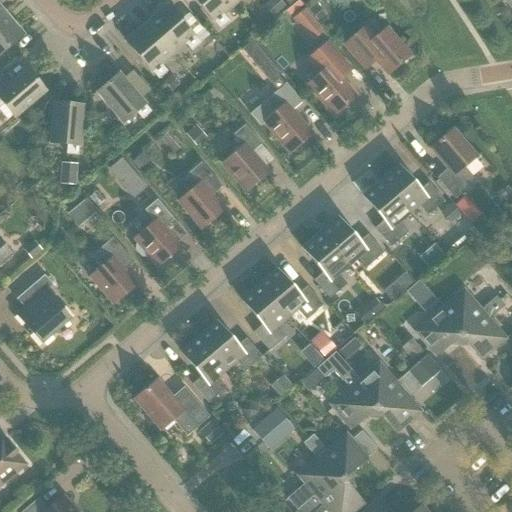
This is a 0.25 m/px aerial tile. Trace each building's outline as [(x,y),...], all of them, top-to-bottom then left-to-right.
[(229,22),(223,15),(235,5),(231,0),(194,0),(214,23),(220,30),(229,22)] [(269,0),(263,6),(273,17),(285,6),(280,0),(269,0)] [(302,0),(290,13),(307,29),(320,15),(303,0),(302,0)] [(173,55),(186,45),(192,52),(201,44),(194,37),(195,37),(168,6),(147,24),(173,55)] [(0,55),(24,36),(6,14),(0,19),(0,55)] [(161,65),(162,65),(173,55),(147,24),(126,42),(152,73),(153,73),(159,80),(168,73),(161,65)] [(361,65),(372,55),(389,74),(409,57),(386,30),(375,39),(365,28),(344,45),(361,65)] [(262,46),(275,61),(288,51),(275,36),(262,46)] [(335,115),(355,98),(341,81),(352,71),(328,43),(307,61),(319,76),(309,85),(335,115)] [(0,108),(4,105),(15,118),(45,92),(27,70),(0,92),(0,108)] [(97,93),(124,124),(136,113),(142,120),(151,113),(155,118),(164,110),(149,93),(141,100),(119,75),(97,93)] [(291,113),(303,103),(287,84),(266,101),(276,113),(265,122),(291,154),(311,136),(291,113)] [(78,156),(79,147),(83,106),(54,104),(51,144),(67,146),(67,155),(78,156)] [(185,133),(196,146),(206,137),(195,125),(185,133)] [(233,136),(243,147),(224,164),(247,191),(267,174),(250,154),(262,144),(245,125),(233,136)] [(476,182),(465,168),(476,158),(452,131),(432,148),(449,168),(437,178),(455,200),(476,182)] [(59,184),(75,185),(77,164),(61,162),(59,184)] [(211,197),(223,187),(202,162),(179,181),(189,193),(180,201),(203,229),(223,211),(211,197)] [(400,168),(382,183),(408,213),(418,205),(428,216),(445,202),(429,183),(420,190),(400,168)] [(136,174),(123,186),(134,199),(147,187),(136,174)] [(382,183),(364,198),(384,221),(375,229),(391,248),(408,233),(398,221),(408,213),(382,183)] [(87,197),(97,208),(107,200),(97,189),(87,197)] [(67,210),(80,223),(96,208),(83,195),(67,210)] [(136,246),(135,250),(142,258),(146,258),(149,255),(159,266),(179,249),(162,230),(174,220),(157,200),(145,211),(155,223),(135,239),(139,243),(136,246)] [(347,265),(357,257),(367,268),(384,253),(368,235),(359,242),(339,220),(321,235),(347,265)] [(321,235),(304,250),(323,273),(314,281),(330,300),(340,292),(347,285),(337,273),(347,265),(321,235)] [(132,261),(134,263),(113,238),(91,257),(101,269),(92,276),(115,304),(135,287),(123,273),(123,268),(132,261)] [(0,267),(13,256),(0,241),(0,267)] [(23,250),(31,259),(42,250),(34,241),(23,250)] [(286,317),(296,309),(306,321),(323,306),(307,287),(298,295),(279,272),(261,287),(286,317)] [(45,275),(16,299),(24,309),(17,315),(42,345),(72,320),(47,291),(53,286),(45,275)] [(287,337),(277,325),(286,317),(261,287),(243,302),(262,325),(253,333),(269,352),(287,337)] [(463,334),(485,315),(489,320),(497,313),(489,303),(481,310),(464,290),(444,307),(444,308),(439,312),(458,334),(458,339),(463,340),(462,339),(463,334)] [(497,313),(505,306),(496,297),(489,303),(497,313)] [(439,312),(444,308),(444,307),(438,300),(428,308),(435,316),(414,333),(436,358),(457,339),(458,339),(458,334),(439,312)] [(489,320),(485,315),(463,334),(462,339),(463,340),(481,361),(506,339),(489,320)] [(237,346),(218,324),(200,339),(226,369),(235,361),(245,373),(263,358),(246,339),(237,346)] [(314,346),(323,356),(334,347),(326,337),(314,346)] [(400,348),(411,361),(422,351),(411,338),(400,348)] [(200,339),(182,354),(201,377),(192,385),(209,404),(218,396),(226,389),(216,378),(226,369),(200,339)] [(335,352),(316,368),(325,377),(333,370),(350,389),(330,406),(351,430),(373,411),(373,407),(354,386),(359,380),(335,352)] [(378,407),(378,412),(396,434),(421,413),(407,397),(441,369),(429,355),(413,369),(404,376),(412,386),(405,393),(400,388),(378,407)] [(373,407),(373,411),(378,412),(378,407),(400,388),(405,393),(412,386),(404,376),(396,383),(379,364),(359,380),(354,386),(373,407)] [(269,386),(279,396),(291,385),(282,375),(269,386)] [(135,400),(161,431),(173,421),(187,437),(210,417),(184,388),(172,398),(157,381),(135,400)] [(277,410),(253,431),(263,443),(288,422),(277,410)] [(203,429),(212,441),(223,432),(213,420),(203,429)] [(327,452),(327,451),(322,455),(341,477),(346,478),(368,459),(347,434),(327,452)] [(313,436),(303,445),(310,452),(320,444),(313,436)] [(0,484),(23,465),(15,456),(17,454),(12,448),(10,449),(2,440),(0,441),(0,484)] [(288,499),(287,499),(297,511),(315,497),(318,501),(341,483),(346,483),(346,482),(346,478),(341,477),(322,455),(327,451),(320,444),(310,452),(317,460),(298,477),(306,486),(289,500),(288,499)] [(346,482),(346,483),(341,483),(318,501),(315,497),(297,511),(298,511),(315,511),(323,506),(328,511),(354,511),(364,504),(346,482)] [(48,510),(38,499),(22,511),(74,511),(62,498),(48,510)] [(384,511),(376,502),(364,511),(384,511)]
